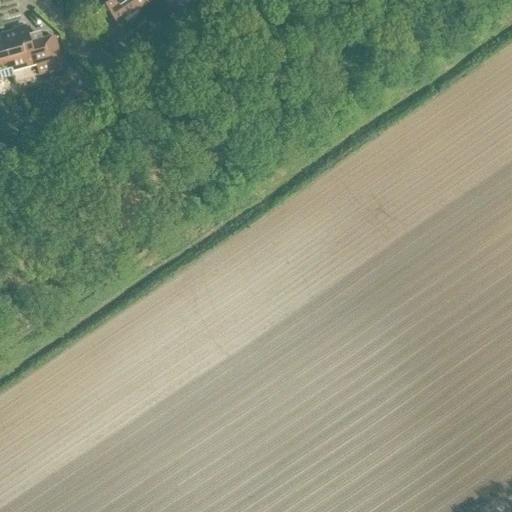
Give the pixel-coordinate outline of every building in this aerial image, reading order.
[(140,14),(138,12),(129,0),(83,0),(96,17),(106,11),(115,24),(122,19),(126,25),(140,14)] [(129,0),(138,12),(152,2),(150,0),(129,0)] [(12,74),(13,73),(36,67),(38,76),(63,69),(54,39),(37,43),(35,37),(29,39),(26,28),(13,32),(14,34),(2,37),(12,74)] [(0,81),(14,78),(13,73),(12,74),(2,37),(0,37),(0,81)] [(99,90),(91,81),(74,95),(83,105),(99,90)]
